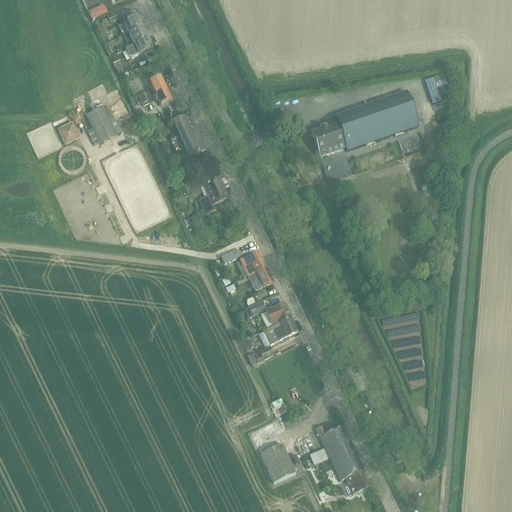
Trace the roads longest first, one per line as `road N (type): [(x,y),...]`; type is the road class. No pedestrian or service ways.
road 1 (secondary): [(392,511),(145,0)]
road 2 (track): [(282,283),(274,228),(246,157),(164,0)]
road 3 (track): [(240,146),(381,90),(412,86),(429,127)]
